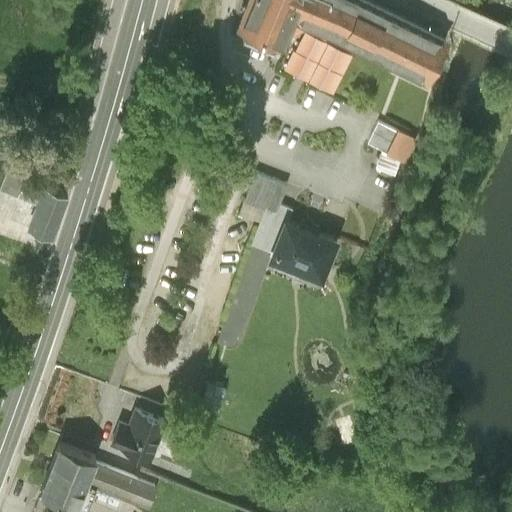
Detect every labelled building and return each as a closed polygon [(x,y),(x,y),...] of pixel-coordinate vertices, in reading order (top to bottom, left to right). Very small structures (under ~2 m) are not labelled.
[(371,0),(250,0),(243,20),(283,36),(287,26),(293,28),(302,23),(305,16),(333,27),(426,74),(445,37),(371,0)] [(511,128),(511,117),(500,114),(497,125),(511,130),(511,128)] [(400,129),(379,119),(369,140),(390,151),(400,129)] [(28,223),(50,232),(67,188),(6,165),(0,180),(0,183),(38,198),(28,223)] [(249,241),(274,250),(286,219),(287,219),(292,206),(280,200),(287,181),(255,169),(239,211),(257,217),(249,241)] [(334,237),(287,219),(286,219),(274,250),(272,254),(311,269),(314,268),(318,268),(322,265),(324,262),(334,237)] [(112,441),(149,456),(164,419),(136,408),(129,424),(120,420),(112,441)] [(198,419),(175,410),(169,424),(192,433),(198,419)] [(95,455),(59,441),(40,490),(76,505),(85,480),(149,505),(157,485),(93,460),(95,455)]
